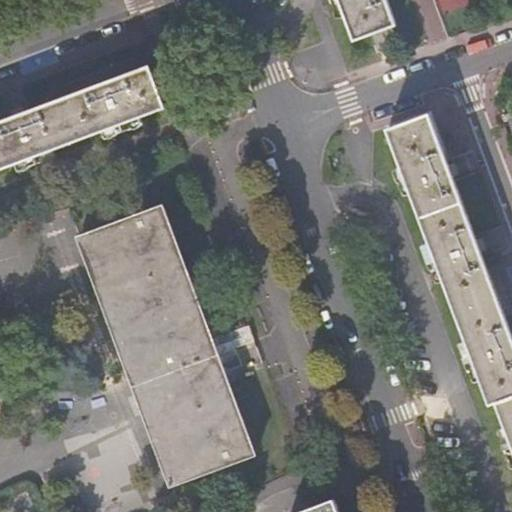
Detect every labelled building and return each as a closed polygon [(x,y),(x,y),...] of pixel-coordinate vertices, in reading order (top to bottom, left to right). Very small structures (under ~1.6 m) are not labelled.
[(356,42),(398,26),(388,0),(339,0),(346,17),(356,42)] [(394,29),(374,37),(380,53),(400,45),(394,29)] [(0,170),(16,165),(35,158),(54,150),(102,133),(121,126),(159,112),(142,71),(101,86),(26,113),(24,107),(14,111),(16,117),(0,122),(0,170)] [(426,180),(457,166),(455,164),(450,166),(430,114),(403,124),(426,180)] [(410,187),(426,180),(403,124),(388,130),(410,187)] [(125,135),(121,126),(102,133),(106,141),(125,135)] [(57,159),(54,150),(35,158),(38,166),(57,159)] [(35,158),(16,165),(19,173),(38,166),(35,158)] [(445,282),(453,303),(495,285),(482,251),(488,249),(484,238),(478,241),(454,176),(460,174),(457,166),(426,180),(410,187),(413,194),(431,243),(438,262),(445,282)] [(256,454),(166,213),(164,208),(82,239),(173,485),(256,454)] [(511,331),(495,285),(453,303),(468,343),(475,361),(511,344),(511,331)] [(461,346),(467,365),(475,361),(468,343),(461,346)] [(511,344),(475,361),(479,373),(511,358),(511,344)] [(511,358),(479,373),(483,382),(491,405),(497,403),(506,426),(507,429),(511,426),(511,358)] [(475,361),(467,365),(472,377),(479,373),(475,361)] [(479,373),(472,377),(475,385),(483,382),(479,373)] [(511,442),(507,429),(499,433),(506,449),(511,446),(511,442)] [(339,511),(335,499),(299,511),(339,511)]
